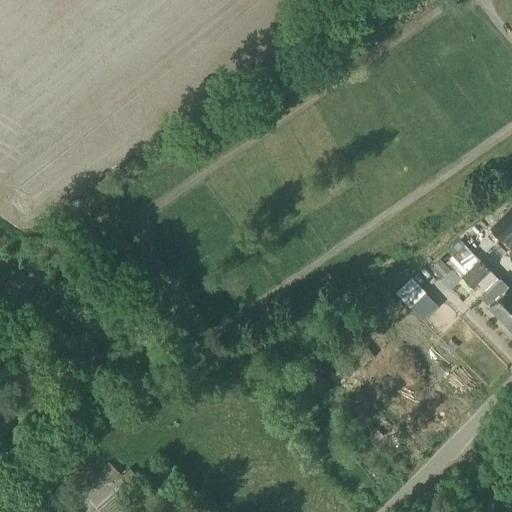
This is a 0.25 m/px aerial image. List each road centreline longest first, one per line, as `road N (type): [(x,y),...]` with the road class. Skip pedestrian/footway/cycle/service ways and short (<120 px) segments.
road 1 (track): [(0,478),(79,409),(109,365),(62,299),(0,259)]
road 2 (unclassified): [(389,511),(511,388)]
